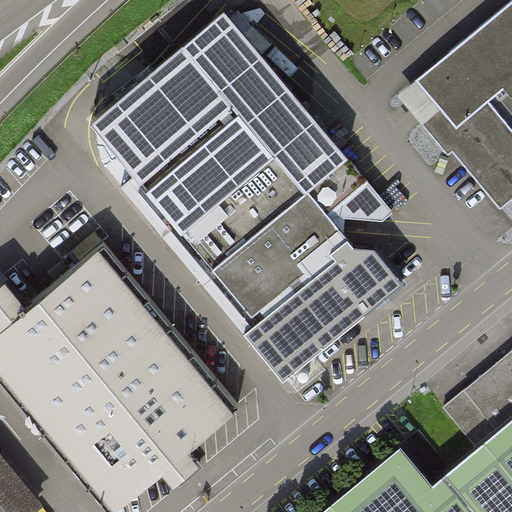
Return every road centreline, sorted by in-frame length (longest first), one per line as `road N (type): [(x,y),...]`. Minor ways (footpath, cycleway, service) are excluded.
road 1 (unclassified): [(227,511),(511,275)]
road 2 (motorway): [(0,94),(96,0)]
